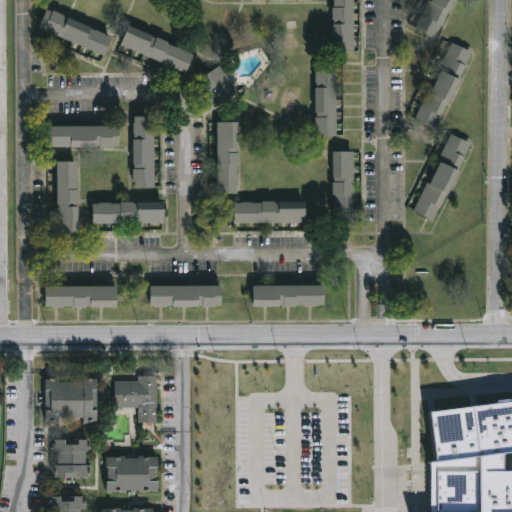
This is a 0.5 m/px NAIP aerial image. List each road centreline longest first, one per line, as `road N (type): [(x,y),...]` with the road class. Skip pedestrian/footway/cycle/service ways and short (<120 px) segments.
road 1 (tertiary): [(511,337),(0,340)]
road 2 (residential): [(501,337),(504,0)]
